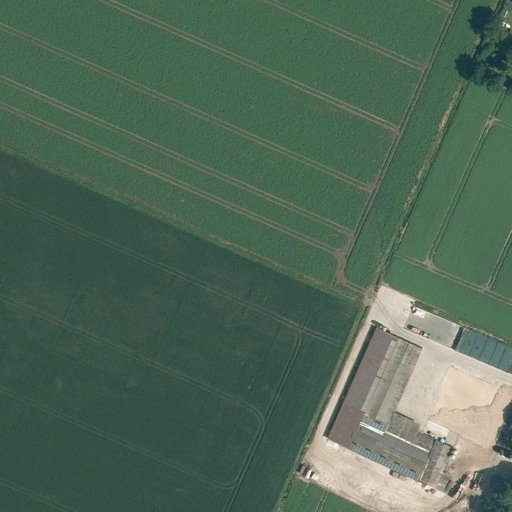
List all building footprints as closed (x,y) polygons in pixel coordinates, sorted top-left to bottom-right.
[(451,330),(461,334),(464,326),(454,323),(451,330)] [(421,345),(377,326),(345,400),(386,418),(380,432),(426,453),(415,477),(433,485),(452,442),(415,426),(419,419),(393,408),(421,345)] [(459,344),(446,337),(443,344),(461,352),(464,346),(459,344)] [(451,361),(445,374),(472,386),(478,373),(451,361)] [(435,389),(426,411),(477,432),(486,410),(435,389)]
